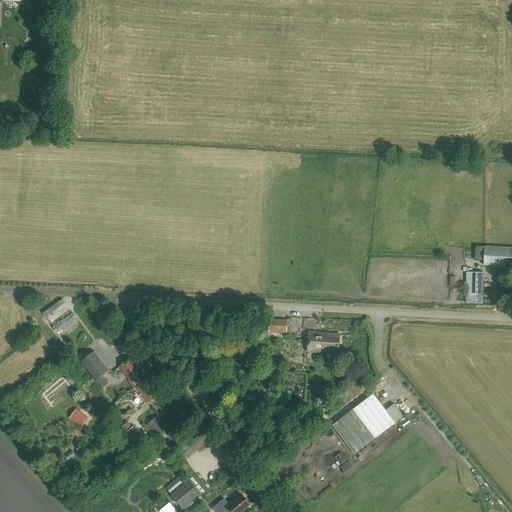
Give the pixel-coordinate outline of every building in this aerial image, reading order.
[(511,248),(485,247),(484,266),(511,266),(511,248)] [(476,299),(477,269),(467,269),(467,299),(476,299)] [(63,311),(54,316),(57,321),(66,316),(63,311)] [(270,320),(269,332),(287,333),(287,321),(270,320)] [(339,353),(340,335),(316,334),(316,333),(309,333),(308,352),(323,353),(323,352),(339,353)] [(94,351),(81,361),(102,388),(108,384),(102,375),(109,370),(94,351)] [(120,368),(125,374),(130,381),(129,382),(134,388),(149,376),(147,374),(146,375),(133,358),(120,368)] [(149,376),(134,388),(139,393),(142,396),(141,397),(146,403),(161,392),(152,380),(151,381),(149,379),(150,378),(149,376)] [(99,397),(97,389),(88,390),(90,398),(99,397)] [(387,411),(374,394),(333,426),(355,455),(404,417),(395,405),(387,411)] [(400,404),(404,414),(412,412),(409,402),(400,404)] [(82,426),(89,417),(77,409),(71,418),(82,426)] [(158,439),(169,430),(151,409),(140,418),(158,439)] [(135,444),(143,438),(133,427),(126,433),(135,444)] [(347,459),(342,453),(335,458),(340,465),(347,459)] [(184,511),(203,495),(190,480),(171,496),(184,511)] [(242,511),(250,505),(242,495),(228,507),(224,501),(214,509),(216,511),(242,511)]
